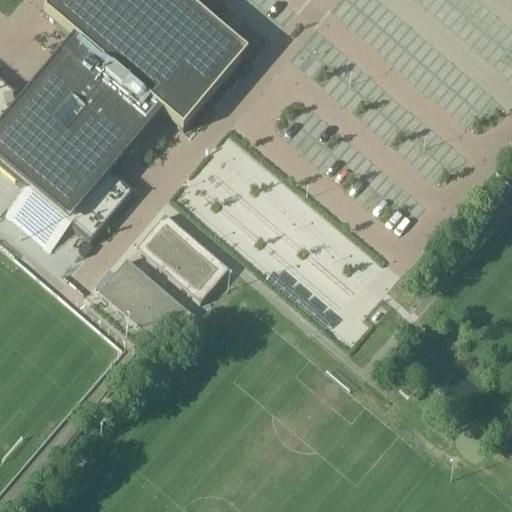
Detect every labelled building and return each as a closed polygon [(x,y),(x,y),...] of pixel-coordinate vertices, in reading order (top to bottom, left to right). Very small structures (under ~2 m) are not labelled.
[(0,171),(13,183),(15,180),(23,186),(21,189),(24,192),(69,230),(89,247),(109,225),(115,218),(133,197),(112,179),(129,159),(162,118),(182,135),(247,58),(228,42),(220,35),(205,23),(222,3),(218,0),(54,0),(41,15),(71,40),(38,79),(20,100),(5,87),(3,89),(0,86),(0,171)] [(449,195),(468,174),(453,160),(434,180),(449,195)] [(296,193),(287,185),(276,198),(245,172),(237,182),(277,215),(296,193)] [(163,220),(135,253),(200,308),(228,275),(163,220)] [(127,263),(98,296),(162,351),(191,319),(127,263)]
